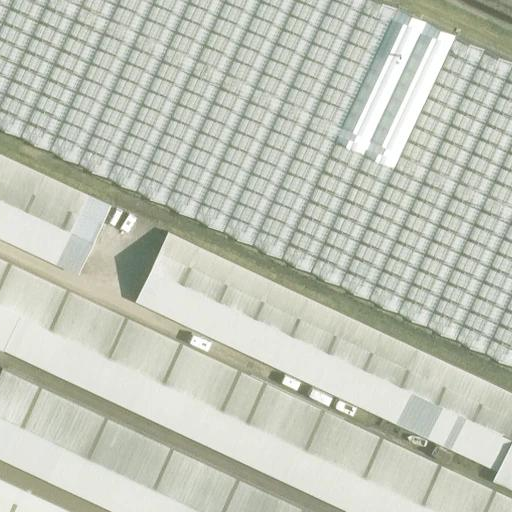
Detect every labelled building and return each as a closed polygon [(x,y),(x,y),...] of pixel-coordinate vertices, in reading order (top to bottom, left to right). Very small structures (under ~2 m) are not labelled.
[(511,59),(412,13),(384,0),(0,0),(0,123),(511,361),(511,59)] [(511,0),(443,0),(511,28),(511,0)] [(0,151),(0,235),(79,273),(111,203),(0,151)] [(511,390),(169,231),(166,238),(137,299),(499,469),(494,478),(511,486),(511,390)] [(0,345),(165,422),(356,511),(511,511),(511,494),(344,417),(199,350),(0,255),(0,345)] [(313,511),(3,367),(0,373),(0,453),(125,511),(313,511)] [(78,511),(0,475),(0,511),(78,511)]
